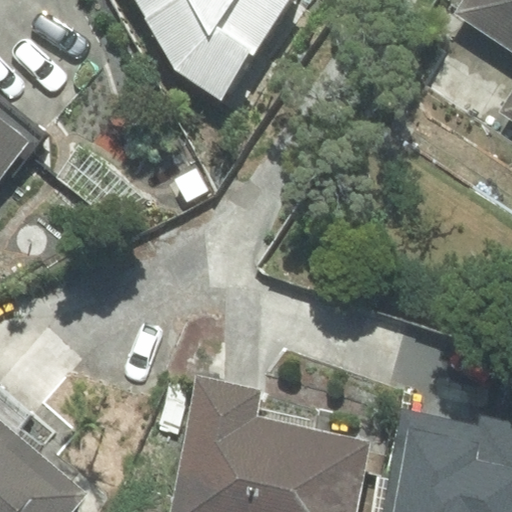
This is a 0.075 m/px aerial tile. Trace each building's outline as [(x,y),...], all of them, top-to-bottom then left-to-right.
[(136,0),(177,67),(224,98),(286,0),(136,0)] [(511,96),(503,110),(511,115),(511,0),(463,0),(456,12),(511,47),(511,96)] [(0,171),(25,141),(0,120),(0,171)] [(351,511),(366,442),(253,419),(259,391),(200,379),(172,511),(351,511)] [(0,511),(64,511),(78,495),(11,440),(30,417),(0,392),(0,511)] [(511,511),(511,409),(478,403),(474,426),(406,414),(387,511),(511,511)]
